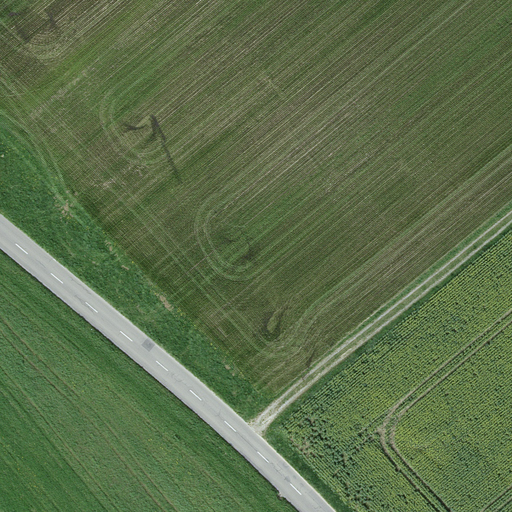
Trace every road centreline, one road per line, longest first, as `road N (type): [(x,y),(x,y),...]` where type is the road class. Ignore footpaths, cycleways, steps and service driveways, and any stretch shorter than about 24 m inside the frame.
road 1 (tertiary): [(316,511),(243,438),(0,234)]
road 2 (track): [(511,215),(243,438)]
